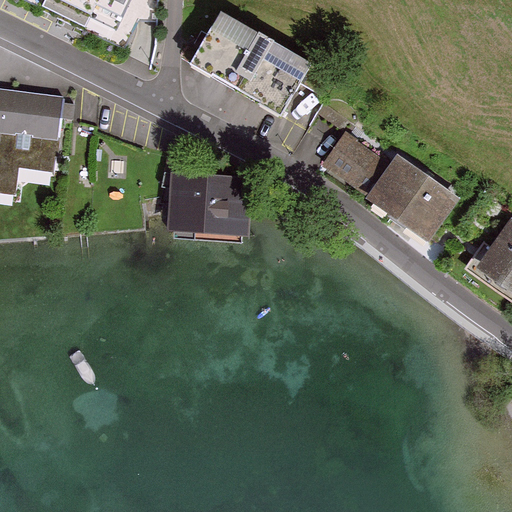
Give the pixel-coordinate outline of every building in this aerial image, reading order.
[(127,0),(56,0),(114,28),(127,0)] [(307,68),(221,19),(194,66),(280,115),(307,68)] [(61,102),(0,93),(0,191),(15,194),(19,166),(51,171),(61,102)] [(347,143),(329,171),(437,241),(461,205),(397,162),(390,172),(347,143)] [(254,178),(171,172),(167,228),(250,234),(254,178)] [(511,228),(504,223),(473,270),(511,296),(511,228)]
